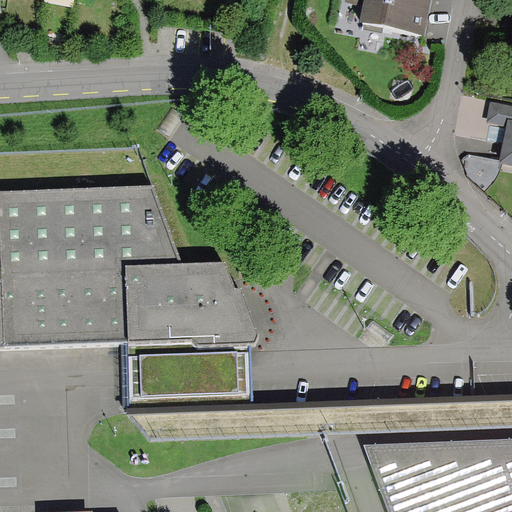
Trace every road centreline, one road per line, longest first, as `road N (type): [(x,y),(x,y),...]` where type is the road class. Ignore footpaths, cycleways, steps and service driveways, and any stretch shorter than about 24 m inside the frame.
road 1 (residential): [(0,85),(147,73),(267,88),(336,114),(422,171)]
road 2 (residential): [(422,171),(448,94),(465,0)]
road 3 (residential): [(422,171),(511,256)]
